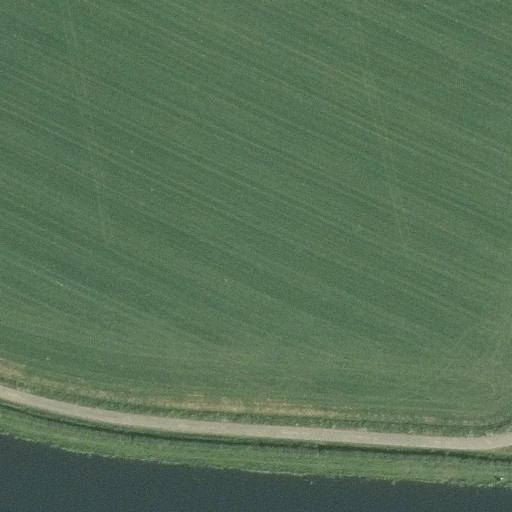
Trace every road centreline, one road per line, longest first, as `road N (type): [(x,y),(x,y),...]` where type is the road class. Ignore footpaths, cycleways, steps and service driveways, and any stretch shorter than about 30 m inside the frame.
road 1 (unclassified): [(0,392),(110,420),(467,443),(511,437)]
road 2 (track): [(0,416),(99,441),(511,472)]
